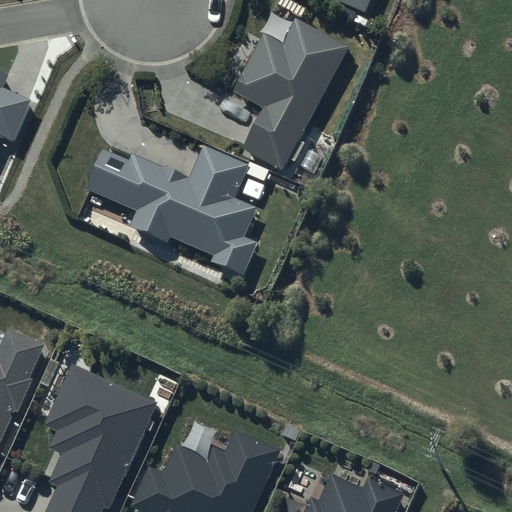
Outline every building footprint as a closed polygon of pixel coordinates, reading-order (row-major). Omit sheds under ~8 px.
[(339,0),(366,11),(370,0),(339,0)] [(284,49),(266,39),(238,91),(271,109),(250,148),(283,166),(348,49),(299,22),(284,49)] [(0,89),(0,88),(0,87),(0,134),(10,139),(21,112),(0,103),(0,89)] [(131,166),(107,156),(92,189),(143,211),(136,228),(170,243),(175,232),(223,253),(219,261),(244,271),(255,245),(242,239),(255,209),(234,200),(248,167),(205,149),(191,182),(134,158),(131,166)] [(0,448),(14,417),(18,419),(33,387),(29,386),(44,353),(8,337),(0,354),(0,448)] [(113,511),(161,409),(77,371),(48,433),(60,438),(52,455),(66,461),(53,489),(61,493),(52,511),(113,511)] [(255,511),(280,456),(236,436),(226,458),(210,451),(206,460),(176,447),(163,477),(150,471),(132,511),(255,511)] [(398,511),(404,501),(368,485),(364,494),(333,480),(320,508),(311,504),(307,511),(398,511)]
